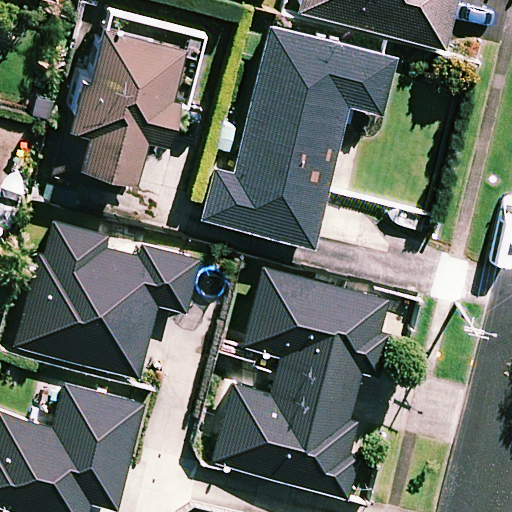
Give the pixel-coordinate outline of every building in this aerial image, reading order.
[(301,0),(298,13),(442,49),(453,0),(301,0)] [(193,49),(90,23),(52,177),(126,196),(140,137),(161,142),(172,99),(180,101),(193,49)] [(390,57),(266,27),(234,159),(215,154),(200,219),(310,246),(344,105),(377,113),(390,57)] [(0,158),(12,145),(0,134),(0,158)] [(104,231),(47,216),(15,346),(137,375),(155,303),(182,310),(195,258),(146,246),(144,257),(100,246),(104,231)] [(364,373),(378,376),(391,311),(380,308),(383,294),(260,269),(245,344),(279,351),(270,393),(229,385),(213,464),(349,492),(362,430),(352,428),(364,373)] [(140,401),(63,380),(49,430),(0,416),(0,508),(14,511),(84,511),(88,498),(112,505),(140,401)]
